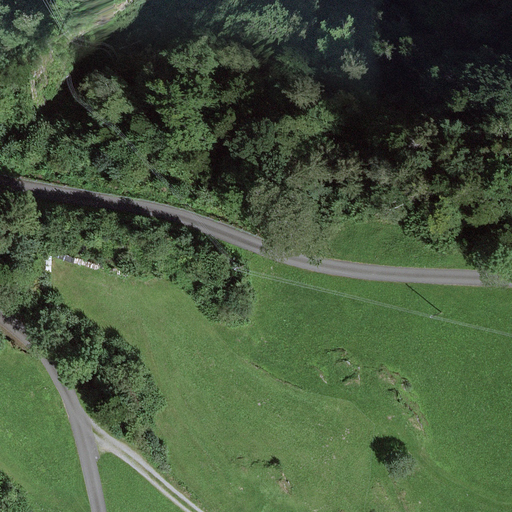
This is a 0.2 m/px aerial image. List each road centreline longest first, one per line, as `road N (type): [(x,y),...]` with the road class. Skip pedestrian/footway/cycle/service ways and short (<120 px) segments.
road 1 (track): [(511,279),(328,267),(0,177)]
road 2 (track): [(0,313),(49,364),(82,429),(99,511)]
road 3 (track): [(82,429),(122,452),(190,511)]
